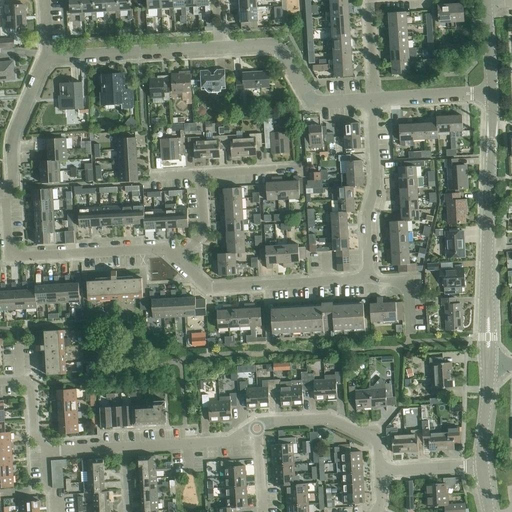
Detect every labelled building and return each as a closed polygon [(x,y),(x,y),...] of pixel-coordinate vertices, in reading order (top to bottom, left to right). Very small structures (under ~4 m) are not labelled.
[(85,21),(85,12),(83,12),(82,0),(70,0),(71,10),(71,13),(80,13),(81,22),(85,21)] [(82,0),(83,12),(85,12),(92,12),(93,21),(97,21),(97,12),(96,12),(94,0),(82,0)] [(109,20),(108,11),(107,11),(106,0),(94,0),(96,12),(97,12),(104,11),(104,20),(109,20)] [(121,19),(120,10),(119,10),(118,0),(106,0),(107,11),(108,11),(116,10),(116,19),(121,19)] [(129,19),(133,19),(132,9),(131,9),(130,0),(118,0),(119,10),(120,10),(128,10),(129,19)] [(161,8),(160,0),(148,0),(149,9),(158,8),(158,17),(163,17),(162,8),(161,8)] [(175,16),(174,7),(173,7),(172,0),(160,0),(161,8),(162,8),(169,7),(170,16),(175,16)] [(172,0),(173,7),(174,7),(181,7),(182,16),(187,15),(186,6),(185,6),(184,0),(172,0)] [(184,0),(185,6),(186,6),(193,6),(194,15),(198,15),(198,6),(197,6),(196,0),(184,0)] [(196,0),(197,6),(198,6),(205,5),(206,14),(210,14),(210,5),(209,5),(208,0),(196,0)] [(237,0),(238,3),(240,2),(241,9),(257,8),(257,7),(256,0),(237,0)] [(349,16),(348,4),(331,5),(331,12),(326,13),(326,17),(349,16)] [(463,4),(450,5),(452,28),(456,28),(456,22),(464,22),(463,4)] [(447,28),(452,28),(450,5),(438,6),(439,23),(446,23),(447,28)] [(4,29),(26,28),(25,6),(6,7),(7,19),(4,19),(4,29)] [(242,29),(258,28),(257,12),(266,11),(266,7),(257,7),(257,8),(241,9),(238,9),(238,15),(241,14),(241,21),(242,29)] [(389,14),(390,26),(407,25),(406,17),(412,17),(411,12),(389,14)] [(350,28),(349,16),(326,17),(326,21),(332,20),(333,29),(350,28)] [(407,32),(407,25),(390,26),(390,38),(413,37),(413,32),(407,32)] [(350,40),(350,28),(333,29),(333,36),(327,37),(328,41),(350,40)] [(413,40),(413,37),(390,38),(391,50),(408,49),(408,41),(413,40)] [(0,48),(15,47),(14,40),(14,38),(0,39),(0,48)] [(351,52),(350,40),(328,41),(328,45),(333,44),(334,53),(351,52)] [(391,50),(392,62),(415,60),(414,56),(409,57),(408,49),(391,50)] [(352,64),(351,52),(334,53),(334,60),(329,60),(329,64),(329,65),(352,64)] [(415,64),(415,60),(392,62),(393,74),(410,73),(409,65),(415,64)] [(0,81),(15,80),(13,62),(0,63),(0,81)] [(353,76),(352,64),(329,65),(329,64),(313,66),(313,71),(329,70),(329,69),(335,68),(335,77),(353,76)] [(222,86),(226,86),(225,69),(217,69),(214,72),(210,72),(208,70),(200,70),(201,88),(205,87),(205,89),(208,92),(219,92),(222,89),(222,86)] [(243,78),(237,78),(238,92),(244,92),(244,88),(269,87),(268,72),(244,73),(245,78),(243,78)] [(172,75),(172,76),(173,93),(186,92),(186,90),(191,90),(190,75),(185,76),(185,74),(172,75)] [(124,107),(132,106),(131,90),(124,91),(123,75),(116,76),(116,78),(104,78),(105,95),(103,95),(103,104),(124,102),(124,107)] [(164,100),(170,100),(169,85),(163,85),(163,79),(150,79),(151,97),(163,96),(164,100)] [(60,110),(84,108),(82,83),(71,84),(60,84),(61,96),(59,96),(60,110)] [(201,105),(196,112),(203,116),(207,109),(201,105)] [(461,115),(448,116),(450,132),(450,138),(455,138),(463,137),(462,131),(461,115)] [(435,117),(436,123),(437,133),(450,132),(448,116),(435,117)] [(131,117),(124,124),(130,129),(137,122),(131,117)] [(273,119),(264,119),(265,144),(271,144),(272,154),(288,153),(287,132),(274,133),(273,119)] [(344,124),(345,137),(360,136),(360,123),(344,124)] [(436,123),(423,124),(425,140),(438,139),(437,133),(436,123)] [(178,129),(180,130),(181,138),(161,139),(162,153),(162,157),(163,161),(179,160),(179,154),(185,154),(185,151),(183,124),(171,125),(171,130),(178,129)] [(412,141),(425,140),(423,124),(411,125),(412,141)] [(405,141),(412,141),(411,125),(398,126),(399,141),(400,141),(400,146),(405,146),(405,141)] [(309,132),(304,132),(305,147),(311,147),(311,149),(323,148),(323,144),(323,141),(322,126),(309,127),(309,132)] [(249,138),(243,138),(244,156),(256,155),(256,147),(262,147),(261,133),(249,134),(249,138)] [(213,140),(206,140),(207,158),(219,157),(219,149),(225,149),(224,135),(220,136),(212,136),(213,140)] [(236,135),(224,135),(225,149),(231,149),(232,157),(244,156),(243,138),(236,138),(236,135)] [(361,148),(360,136),(345,137),(345,149),(361,148)] [(117,138),(118,150),(136,149),(136,137),(117,138)] [(195,159),(207,158),(206,140),(200,140),(199,137),(188,137),(188,151),(195,151),(195,159)] [(47,139),(48,150),(66,149),(66,138),(47,139)] [(67,160),(66,149),(48,150),(48,161),(59,160),(59,161),(67,160)] [(137,160),(136,149),(118,150),(118,161),(137,160)] [(59,171),(59,161),(59,160),(48,161),(40,161),(41,172),(59,171)] [(137,170),(137,160),(118,161),(119,171),(137,170)] [(346,161),(347,174),(362,174),(362,160),(350,161),(346,161)] [(449,191),(467,190),(466,166),(457,167),(457,160),(445,161),(445,168),(448,168),(449,191)] [(393,174),(394,180),(416,178),(415,167),(398,168),(398,174),(393,174)] [(138,181),(137,170),(119,171),(120,182),(138,181)] [(60,182),(59,171),(41,172),(42,183),(60,182)] [(310,173),(311,181),(321,180),(320,172),(310,173)] [(347,174),(341,175),(341,187),(348,187),(353,187),(363,186),(362,174),(347,174)] [(294,181),(288,182),(289,199),(300,198),(299,176),(293,176),(294,181)] [(266,183),(267,200),(278,200),(277,177),(272,178),(272,183),(266,183)] [(278,200),(289,199),(288,182),(282,182),(282,177),(277,177),(278,200)] [(417,189),(416,178),(394,180),(394,184),(399,184),(399,190),(417,189)] [(82,186),(81,186),(74,187),(75,195),(89,194),(89,189),(82,189),(82,186)] [(219,195),(219,200),(242,198),(241,187),(223,188),(224,194),(219,195)] [(332,201),(338,200),(354,199),(353,187),(348,187),(341,187),(331,188),(332,201)] [(33,190),(34,201),(53,200),(52,189),(33,190)] [(418,200),(417,189),(399,190),(400,196),(395,196),(395,201),(418,200)] [(464,211),(466,211),(466,201),(460,201),(459,194),(445,195),(445,203),(447,203),(449,225),(465,224),(464,211)] [(224,205),(225,210),(242,209),(242,198),(219,200),(220,205),(224,205)] [(331,201),(332,213),(339,213),(347,212),(347,213),(355,212),(354,199),(338,200),(331,201)] [(34,201),(35,212),(53,211),(53,200),(34,201)] [(418,210),(418,200),(395,201),(396,206),(400,206),(401,211),(418,210)] [(176,204),(165,205),(165,209),(166,229),(177,228),(176,209),(176,204)] [(123,225),(134,224),(133,205),(122,206),(123,225)] [(134,224),(144,224),(144,211),(144,205),(133,205),(134,224)] [(112,226),(123,225),(122,206),(111,207),(112,226)] [(91,227),(102,226),(101,207),(90,208),(91,227)] [(102,226),(112,226),(111,207),(101,207),(102,226)] [(80,227),(91,227),(90,208),(79,208),(80,227)] [(187,208),(176,209),(177,228),(188,227),(187,208)] [(156,229),(166,229),(165,209),(155,210),(156,229)] [(220,216),(221,221),(243,220),(242,209),(225,210),(225,216),(220,216)] [(145,230),(156,229),(155,210),(144,211),(144,224),(145,230)] [(396,217),(397,222),(407,222),(419,221),(418,210),(401,211),(401,217),(396,217)] [(54,222),(53,211),(35,212),(35,223),(54,222)] [(331,213),(331,226),(347,225),(347,213),(347,212),(339,213),(332,213),(331,213)] [(226,226),(226,232),(243,231),(243,220),(221,221),(221,226),(226,226)] [(55,232),(54,222),(35,223),(36,233),(55,232)] [(385,229),(385,234),(408,233),(407,222),(397,222),(389,223),(390,229),(385,229)] [(348,238),(347,225),(331,226),(332,239),(348,238)] [(74,243),(74,231),(65,232),(65,244),(74,243)] [(222,238),(222,243),(244,242),(243,231),(226,232),(226,238),(222,238)] [(55,244),(55,232),(36,233),(37,245),(55,244)] [(447,259),(464,258),(463,232),(445,233),(447,259)] [(409,243),(408,233),(385,234),(386,239),(391,239),(391,245),(409,243)] [(333,251),(336,251),(348,251),(348,250),(349,250),(348,238),(332,239),(333,251)] [(227,248),(227,253),(235,253),(245,253),(244,242),(222,243),(222,248),(227,248)] [(409,253),(409,243),(391,245),(391,250),(387,251),(387,255),(409,253)] [(298,244),(287,245),(288,267),(293,267),(293,262),(299,262),(299,259),(298,247),(298,244)] [(265,246),(265,249),(266,261),(266,268),(272,268),(271,263),(277,263),(276,245),(265,246)] [(283,267),(288,267),(287,245),(276,245),(277,263),(283,263),(283,267)] [(213,260),(213,265),(235,264),(235,253),(227,253),(217,254),(218,260),(213,260)] [(410,264),(409,253),(387,255),(387,261),(392,261),(392,267),(398,266),(399,273),(417,272),(416,267),(416,264),(410,264)] [(218,270),(219,276),(236,275),(235,264),(213,265),(213,270),(218,270)] [(456,288),(463,287),(463,269),(440,271),(440,277),(444,277),(445,286),(456,286),(456,288)] [(87,282),(88,301),(117,299),(122,299),(139,298),(143,298),(143,297),(142,279),(117,280),(117,272),(112,272),(112,280),(87,282)] [(76,284),(69,284),(67,284),(68,302),(80,302),(78,283),(80,283),(80,275),(75,275),(76,284)] [(54,285),(48,285),(46,285),(47,303),(58,303),(56,285),(58,285),(58,276),(54,277),(54,285)] [(65,284),(58,285),(56,285),(58,303),(68,302),(67,284),(69,284),(69,276),(65,276),(65,284)] [(36,304),(47,303),(46,285),(48,285),(47,277),(43,277),(43,285),(36,286),(35,286),(35,290),(36,304)] [(11,283),(11,291),(13,291),(15,309),(26,309),(24,290),(22,290),(16,291),(15,282),(11,283)] [(37,308),(36,304),(35,290),(27,290),(26,282),(21,282),(22,290),(24,290),(26,309),(37,308)] [(0,283),(1,292),(2,292),(3,310),(15,309),(13,291),(11,291),(5,291),(5,283),(0,283)] [(170,290),(171,299),(173,299),(174,317),(185,317),(184,298),(182,298),(175,299),(175,290),(170,290)] [(181,290),(182,298),(184,298),(185,317),(206,315),(205,300),(195,300),(195,298),(186,298),(186,290),(181,290)] [(162,299),(160,299),(154,300),(153,291),(149,292),(149,300),(151,300),(152,318),(163,318),(162,299)] [(160,291),(160,299),(162,299),(163,318),(174,317),(173,299),(171,299),(164,299),(164,291),(160,291)] [(148,297),(143,297),(143,298),(139,298),(140,310),(148,310),(148,297)] [(371,322),(387,321),(386,304),(383,304),(382,298),(377,298),(377,304),(370,305),(371,322)] [(446,330),(462,330),(461,305),(456,305),(455,298),(441,299),(442,306),(445,306),(446,330)] [(387,321),(402,320),(401,303),(386,304),(387,321)] [(244,309),(238,310),(239,327),(250,327),(249,304),(244,305),(244,309)] [(256,342),(255,326),(261,326),(260,309),(254,309),(254,304),(249,304),(250,327),(251,327),(251,336),(251,343),(256,342)] [(365,328),(363,305),(333,307),(333,304),(322,304),(322,307),(272,310),(273,334),(280,333),(280,339),(284,338),(284,333),(290,333),(290,338),(294,338),(294,333),(300,332),(300,337),(304,337),(304,332),(310,332),(310,337),(314,336),(314,331),(320,331),(320,336),(324,336),(324,331),(334,330),(334,335),(338,335),(338,330),(344,330),(344,335),(348,334),(348,329),(354,329),(355,334),(359,334),(358,329),(365,328)] [(232,305),(227,306),(229,328),(239,327),(238,310),(233,310),(232,305)] [(223,311),(217,311),(218,328),(229,328),(227,306),(222,306),(223,311)] [(65,341),(64,330),(45,332),(45,346),(37,346),(37,352),(46,351),(47,376),(66,374),(65,346),(65,341)] [(205,337),(192,337),(193,346),(206,345),(205,337)] [(433,371),(434,377),(452,376),(451,364),(443,364),(443,358),(429,359),(430,371),(433,371)] [(336,380),(325,381),(326,400),(337,400),(336,385),(343,385),(342,373),(335,373),(336,380)] [(315,401),(326,400),(325,381),(315,382),(314,374),(308,375),(308,379),(309,391),(315,391),(315,401)] [(452,388),(452,376),(434,377),(434,384),(430,384),(431,395),(445,395),(444,388),(452,388)] [(386,399),(392,398),(392,385),(385,385),(385,381),(384,381),(381,378),(373,386),(370,386),(370,390),(372,409),(387,408),(386,399)] [(302,381),(291,382),(293,407),(304,406),(303,392),(309,391),(308,379),(302,379),(302,381)] [(281,380),(274,381),(275,393),(281,393),(282,407),(293,407),(291,382),(281,382),(281,380)] [(263,389),(258,389),(259,409),(270,408),(269,394),(275,393),(274,381),(263,382),(263,389)] [(248,409),(259,409),(258,389),(247,390),(247,383),(240,383),(241,396),(247,395),(248,409)] [(357,410),(372,409),(370,390),(356,391),(355,387),(349,387),(350,401),(356,401),(357,410)] [(148,389),(149,391),(149,399),(165,399),(164,388),(148,389)] [(77,401),(76,389),(57,390),(58,402),(77,401)] [(232,422),(231,408),(231,406),(237,406),(237,393),(230,393),(230,396),(220,397),(220,403),(221,422),(232,422)] [(210,404),(209,396),(209,395),(202,395),(203,408),(209,407),(209,409),(210,423),(221,422),(220,403),(210,404)] [(78,412),(77,401),(58,402),(58,413),(78,412)] [(154,406),(133,407),(134,426),(164,424),(166,422),(165,401),(154,402),(154,406)] [(133,406),(122,407),(123,426),(134,426),(133,407),(133,406)] [(111,407),(99,408),(101,427),(112,427),(111,407)] [(122,407),(111,407),(112,427),(123,426),(122,407)] [(78,422),(78,412),(58,413),(59,423),(78,422)] [(79,433),(78,422),(59,423),(60,435),(79,433)] [(428,422),(422,422),(422,431),(423,444),(429,444),(430,452),(442,451),(441,433),(434,434),(434,430),(428,430),(428,422)] [(447,433),(441,433),(442,451),(454,450),(453,442),(460,442),(459,429),(447,429),(447,433)] [(417,445),(423,444),(422,431),(410,432),(411,435),(404,436),(405,454),(417,453),(417,445)] [(386,438),(386,449),(392,448),(393,454),(405,454),(404,436),(397,436),(397,432),(391,433),(386,438)] [(11,433),(6,433),(0,433),(0,444),(11,444),(11,433)] [(272,445),(273,456),(294,455),(293,444),(296,444),(296,438),(279,439),(279,445),(272,445)] [(302,442),(303,453),(310,453),(310,442),(302,442)] [(0,455),(12,455),(11,444),(0,444),(0,455)] [(335,464),(342,464),(362,463),(361,452),(350,453),(350,447),(335,448),(335,464)] [(0,466),(13,465),(12,455),(0,455),(0,466)] [(273,456),(273,466),(294,465),(294,455),(273,456)] [(140,469),(171,468),(171,463),(166,463),(166,467),(156,467),(155,456),(139,457),(140,469)] [(83,472),(87,471),(87,473),(104,472),(103,459),(82,461),(83,472)] [(63,467),(52,468),(52,473),(63,472),(63,468),(67,467),(67,460),(62,460),(63,467)] [(234,467),(233,461),(221,462),(221,468),(224,468),(225,478),(245,477),(245,466),(234,467)] [(342,464),(342,474),(362,473),(362,463),(342,464)] [(0,476),(13,476),(13,465),(0,466),(0,476)] [(273,466),(274,477),(295,475),(294,465),(273,466)] [(171,468),(140,469),(140,480),(157,479),(156,472),(171,471),(171,468)] [(111,480),(121,478),(120,470),(109,472),(111,480)] [(104,472),(87,473),(88,483),(104,482),(104,472)] [(342,474),(343,484),(363,483),(362,473),(342,474)] [(275,486),(287,486),(287,485),(295,485),(295,484),(295,475),(274,477),(275,486)] [(0,488),(14,487),(13,476),(0,476),(0,488)] [(246,487),(245,477),(225,478),(225,488),(246,487)] [(443,485),(425,486),(426,496),(447,495),(446,489),(453,489),(456,487),(455,478),(443,479),(443,485)] [(157,479),(140,480),(141,491),(163,489),(162,485),(157,486),(157,479)] [(93,493),(105,492),(104,482),(88,483),(84,483),(84,494),(93,493)] [(343,484),(343,495),(364,494),(363,483),(343,484)] [(287,485),(287,486),(287,496),(308,495),(307,484),(295,484),(295,485),(287,485)] [(247,497),(246,487),(225,488),(226,498),(247,497)] [(163,489),(141,491),(142,502),(158,501),(157,493),(163,493),(163,489)] [(93,505),(110,504),(109,492),(105,492),(93,493),(93,505)] [(364,504),(364,494),(343,495),(344,505),(364,504)] [(308,505),(308,495),(287,496),(288,506),(308,505)] [(444,511),(445,511),(448,511),(452,511),(465,510),(465,505),(447,506),(447,495),(426,496),(427,508),(444,507),(444,511)] [(247,508),(247,497),(226,498),(227,508),(218,509),(218,511),(236,511),(236,508),(247,508)] [(21,502),(21,511),(40,511),(40,501),(38,501),(26,502),(22,502),(21,502)] [(147,511),(159,511),(158,501),(142,502),(142,511),(147,511)]
